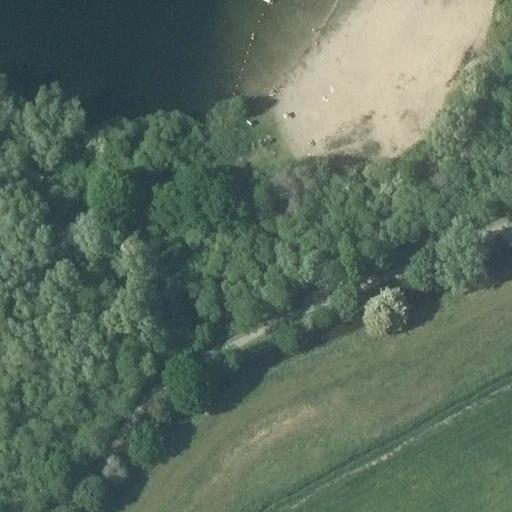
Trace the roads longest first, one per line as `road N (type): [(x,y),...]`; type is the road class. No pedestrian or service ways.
road 1 (track): [(148,511),(230,422),(511,287)]
road 2 (track): [(205,173),(76,211),(54,253),(158,387)]
